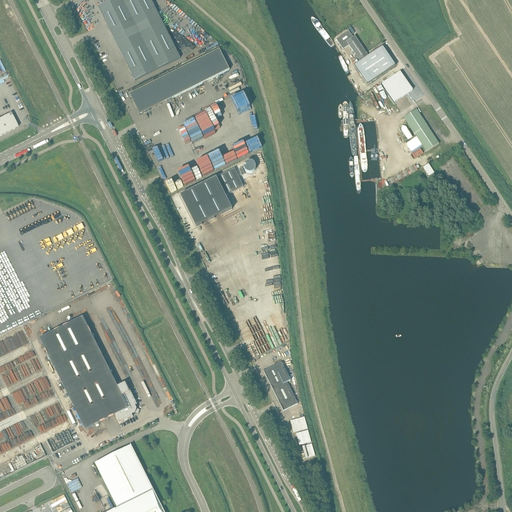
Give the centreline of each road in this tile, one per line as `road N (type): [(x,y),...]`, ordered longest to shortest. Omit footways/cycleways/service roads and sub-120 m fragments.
road 1 (track): [(343,511),(302,351),(279,158),(251,56),(187,0)]
road 2 (unknown): [(156,408),(101,309),(82,304),(42,319),(41,345),(81,430),(92,440),(109,435)]
road 3 (tertiary): [(91,110),(232,390)]
road 4 (tertiary): [(237,375),(100,106)]
road 5 (unclassified): [(511,217),(360,0)]
road 6 (unclassified): [(502,511),(492,400),(511,354)]
road 7 (tertiary): [(236,398),(294,511)]
road 8 (tertiary): [(305,511),(248,401)]
road 9 (unknown): [(167,418),(94,458),(88,495)]
